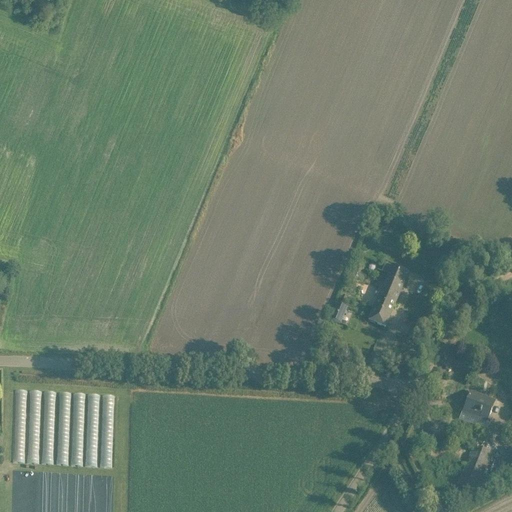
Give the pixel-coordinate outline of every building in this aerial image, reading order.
[(371,237),(374,242),(381,239),(378,233),(371,237)] [(357,253),(356,261),(362,263),(364,255),(357,253)] [(392,267),(372,312),(368,321),(385,328),(408,274),(392,267)] [(346,281),(355,285),(361,272),(352,268),(346,281)] [(331,320),(340,324),(347,309),(337,305),(331,320)] [(55,466),(112,468),(114,396),(73,394),(58,393),(43,392),(28,391),(15,391),(13,463),(55,465),(55,466)] [(463,413),(479,420),(486,423),(494,403),(471,393),(463,413)] [(458,485),(467,489),(476,493),(492,455),(473,447),(458,485)]
